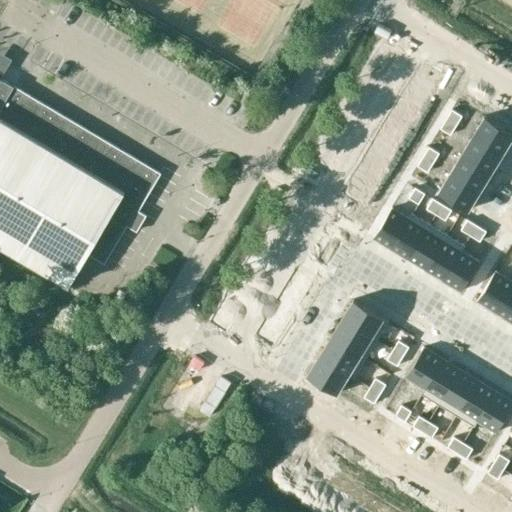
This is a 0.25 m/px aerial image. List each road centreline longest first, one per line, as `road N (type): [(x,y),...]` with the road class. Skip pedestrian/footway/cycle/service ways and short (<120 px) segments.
road 1 (residential): [(167,319),(365,0)]
road 2 (residential): [(230,354),(424,34)]
road 3 (residential): [(487,511),(230,354)]
road 4 (residential): [(0,457),(56,493),(167,319)]
